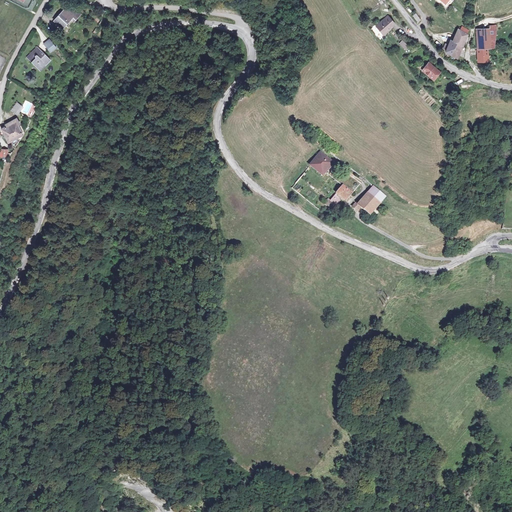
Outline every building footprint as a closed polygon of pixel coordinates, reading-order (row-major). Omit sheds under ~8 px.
[(81,16),(71,5),(53,22),(62,33),(81,16)] [(398,25),(389,13),(375,25),(384,36),(398,25)] [(412,16),(417,23),(421,20),(416,13),(412,16)] [(494,50),(497,27),(475,30),(477,63),(487,61),(488,50),(494,50)] [(467,35),(457,30),(449,38),(443,53),(457,61),(467,35)] [(50,39),(44,44),(50,52),(56,47),(50,39)] [(411,48),(402,39),(398,44),(407,52),(411,48)] [(50,62),(36,48),(26,58),(40,71),(50,62)] [(440,73),(427,62),(420,71),(434,82),(440,73)] [(23,108),(16,102),(9,109),(16,116),(23,108)] [(20,136),(14,119),(3,124),(3,127),(0,128),(0,132),(6,145),(20,136)] [(334,163),(320,151),(308,166),(322,178),(334,163)] [(342,185),(334,195),(345,204),(353,194),(342,185)] [(386,197),(373,186),(356,206),(369,217),(386,197)] [(333,196),(329,202),(336,207),(340,200),(333,196)]
